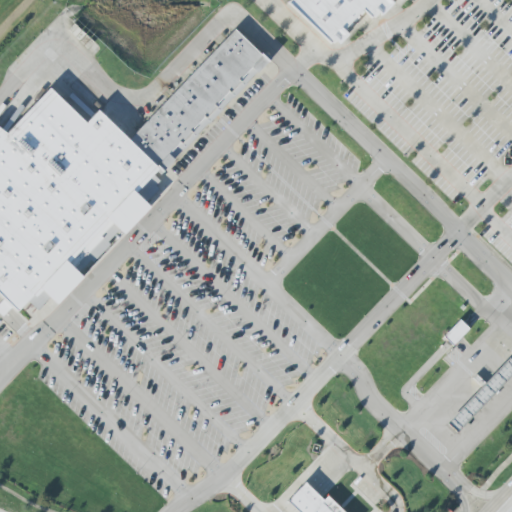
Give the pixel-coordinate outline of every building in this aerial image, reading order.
[(282,0),(327,47),(376,0),(282,0)] [(126,137),(226,29),(265,65),(165,173),(126,137)] [(0,132),(0,300),(23,322),(165,173),(126,137),(58,72),(0,132)] [(511,188),(502,198),(511,209),(511,188)] [(460,321),(444,338),(453,346),(469,330),(460,321)] [(439,420),(457,436),(511,374),(511,358),(502,350),(439,420)] [(288,501),(299,511),(343,511),(326,495),(322,500),(305,483),(288,501)]
